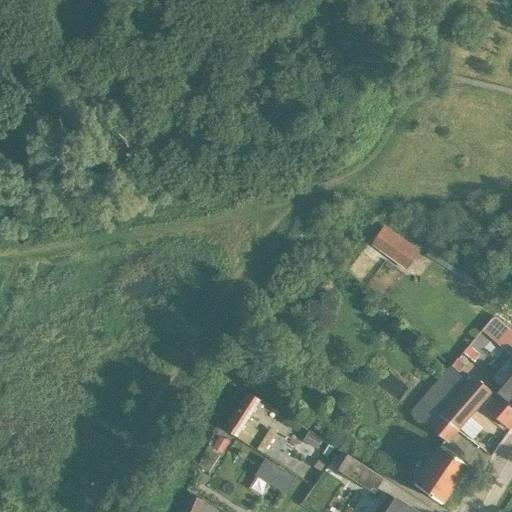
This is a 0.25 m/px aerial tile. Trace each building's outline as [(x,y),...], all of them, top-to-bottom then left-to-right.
[(373,243),(406,267),(417,253),(384,228),(373,243)] [(511,355),(511,329),(496,315),(483,328),(511,355)] [(416,372),(433,387),(410,414),(447,443),(456,430),(437,415),(450,400),(467,381),(434,352),(416,372)] [(477,370),(467,381),(450,400),(437,415),(456,430),(496,386),(477,370)] [(511,374),(496,393),(511,406),(511,374)] [(227,427),(241,433),(259,391),(245,385),(227,427)] [(511,406),(496,393),(483,408),(508,429),(511,424),(511,406)] [(467,465),(440,446),(413,485),(440,504),(467,465)] [(337,470),(373,494),(383,479),(346,455),(337,470)] [(272,485),(286,493),(297,473),(266,457),(248,489),(265,498),(272,485)] [(414,511),(387,494),(375,511),(414,511)]
